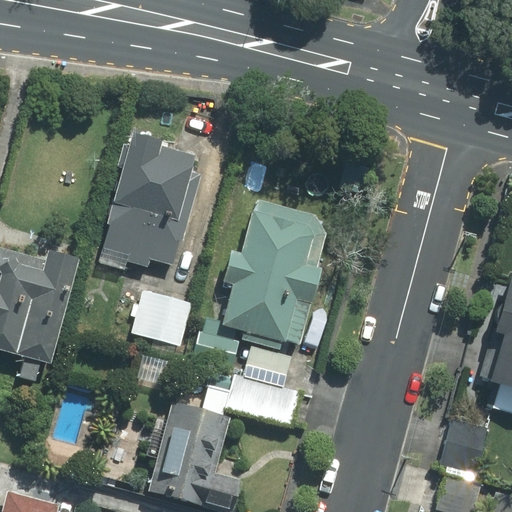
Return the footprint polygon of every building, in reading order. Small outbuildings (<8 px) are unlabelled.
[(159,141),(131,133),(100,246),(126,254),(124,261),(146,267),(148,259),(175,267),(200,174),(189,171),(194,156),(158,146),(159,141)] [(254,199),(239,254),(229,251),(220,282),(230,285),(219,325),(242,332),(240,339),(278,350),(280,342),(284,343),(285,339),(299,343),(320,268),(316,267),(325,235),(314,216),(254,199)] [(0,351),(16,356),(10,376),(32,382),(38,361),(49,364),(77,259),(45,250),(43,259),(0,248),(0,351)] [(511,285),(502,320),(511,322),(511,324),(498,375),(511,379),(511,285)] [(189,300),(149,290),(137,335),(178,345),(189,300)] [(237,343),(209,335),(203,360),(230,367),(237,343)] [(289,356),(248,344),(239,374),(280,386),(289,356)] [(173,362),(140,354),(134,379),(167,387),(173,362)] [(199,409),(169,401),(145,491),(225,511),(227,511),(236,479),(212,472),(229,409),(289,425),(297,392),(232,374),(227,391),(205,385),(199,409)] [(476,421),(451,416),(440,465),(465,470),(476,421)] [(143,435),(107,426),(96,470),(133,479),(143,435)] [(467,472),(452,469),(445,505),(474,510),(478,491),(464,489),(467,472)] [(511,511),(511,492),(494,487),(489,503),(486,511),(511,511)] [(0,511),(53,511),(56,505),(4,491),(0,506),(0,511)]
